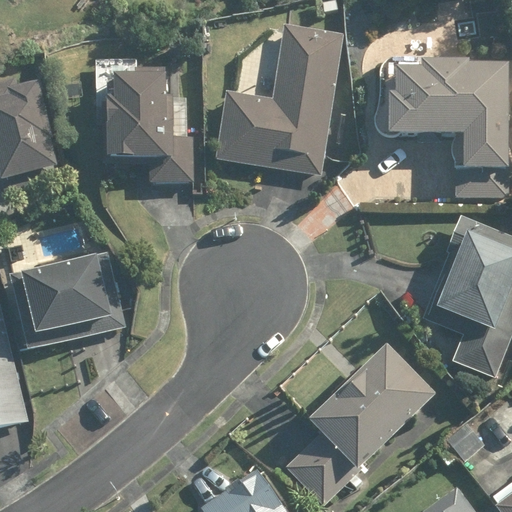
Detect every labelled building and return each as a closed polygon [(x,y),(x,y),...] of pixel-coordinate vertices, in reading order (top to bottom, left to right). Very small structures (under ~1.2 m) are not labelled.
[(272,103),(228,96),(217,165),(323,181),(345,39),(283,29),(272,103)] [(139,63),(95,63),(95,125),(107,125),(107,170),(152,170),(152,187),(197,187),(197,138),(190,138),(190,103),(166,103),(166,80),(139,80),(139,63)] [(392,103),(391,143),(463,145),(461,204),(510,205),(511,150),(511,74),(425,71),(425,80),(403,79),(402,104),(392,103)] [(40,94),(23,98),(22,96),(21,95),(20,93),(19,92),(18,91),(17,90),(16,89),(14,88),(13,87),(11,86),(10,85),(8,85),(6,85),(5,84),(3,85),(1,85),(0,84),(0,178),(3,190),(59,176),(40,94)] [(511,243),(462,223),(422,325),(463,340),(452,368),(493,384),(511,336),(511,243)] [(108,259),(7,282),(25,360),(126,338),(108,259)] [(0,434),(30,428),(0,301),(0,434)] [(326,511),(436,404),(387,355),(309,431),(319,440),(286,473),(324,511),(326,511)] [(469,427),(445,445),(463,467),(486,448),(469,427)] [(284,511),(260,476),(207,511),(284,511)] [(496,511),(472,511),(456,490),(428,511),(511,511),(511,488),(493,503),(499,510),(496,511)]
